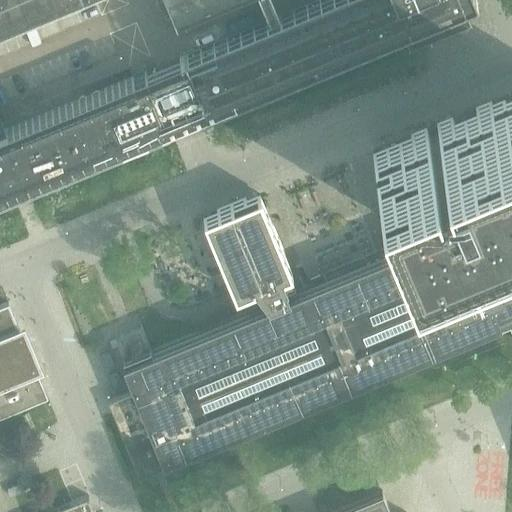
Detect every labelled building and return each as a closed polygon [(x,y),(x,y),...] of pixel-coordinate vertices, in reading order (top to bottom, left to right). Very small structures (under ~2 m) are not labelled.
[(0,0),(0,197),(10,193),(9,192),(27,184),(28,186),(170,128),(170,127),(186,120),(203,113),(181,59),(164,66),(148,73),(147,72),(138,76),(0,132),(0,23),(55,0),(0,0)] [(164,0),(174,23),(189,17),(228,0),(262,0),(272,21),(279,18),(271,0),(164,0)] [(321,0),(294,11),(279,18),(272,21),(220,42),(214,45),(181,58),(181,59),(203,113),(204,114),(212,110),(378,42),(403,31),(410,48),(427,41),(458,29),(459,30),(459,31),(460,31),(461,32),(462,32),(463,32),(464,32),(465,32),(466,32),(467,32),(467,31),(468,31),(469,30),(469,29),(470,29),(470,28),(470,27),(470,26),(470,25),(470,24),(470,23),(471,23),(464,6),(477,0),(321,0)] [(485,197),(508,188),(511,186),(511,93),(476,108),(452,118),(437,125),(439,129),(434,131),(428,133),(427,129),(373,151),(374,153),(406,230),(413,227),(443,215),(462,207),(485,197)] [(511,274),(504,255),(498,239),(471,250),(459,222),(448,227),(443,215),(413,227),(418,240),(394,250),(393,246),(324,274),(323,271),(309,277),(312,284),(289,294),(285,285),(295,281),(291,270),(292,270),(262,198),(259,192),(246,198),(216,210),(203,216),(235,293),(241,291),(245,300),(255,296),(259,306),(241,314),(226,320),(152,350),(151,346),(149,347),(150,351),(144,354),(141,347),(135,350),(129,352),(132,359),(125,362),(124,358),(122,358),(123,361),(123,362),(129,378),(131,383),(132,383),(132,384),(134,390),(133,391),(132,391),(112,399),(108,401),(109,402),(110,402),(139,474),(154,469),(167,463),(167,462),(164,458),(472,330),(472,331),(500,320),(500,319),(508,316),(511,326),(511,274)] [(0,511),(95,511),(88,495),(48,511),(0,511),(0,415),(47,396),(36,368),(31,370),(15,332),(20,330),(8,302),(0,305),(0,511)] [(18,485),(8,489),(11,497),(13,496),(27,490),(22,475),(15,478),(18,485)] [(390,511),(382,491),(381,491),(381,492),(332,511),(390,511)]
